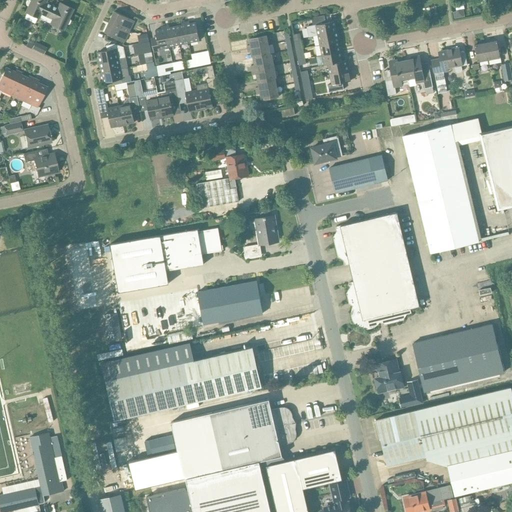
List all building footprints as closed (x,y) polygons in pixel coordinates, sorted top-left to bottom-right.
[(45,3),(46,0),(30,0),(30,1),(29,0),(27,1),(26,4),(26,6),(28,7),(25,13),(38,19),(44,22),(51,6),(45,3)] [(68,19),(72,10),(59,4),(57,8),(51,6),(44,22),(50,24),(49,25),(63,31),(66,24),(67,25),(69,24),(70,21),(70,19),(68,19)] [(115,11),(110,22),(129,31),(134,21),(115,11)] [(324,15),(311,18),(313,26),(307,27),(309,37),(318,35),(336,31),(334,21),(326,23),(324,15)] [(110,22),(104,33),(124,42),(129,31),(110,22)] [(185,24),(189,43),(200,41),(196,22),(185,24)] [(175,26),(179,45),(189,43),(185,24),(175,26)] [(166,28),(169,47),(179,45),(175,26),(166,28)] [(151,39),(153,52),(159,51),(159,49),(169,47),(166,28),(155,31),(157,38),(151,39)] [(336,31),(318,35),(320,45),(338,41),(336,31)] [(250,45),(247,46),(248,49),(251,49),(268,45),(266,35),(249,38),(250,45)] [(301,38),(294,40),(296,50),(303,49),(301,38)] [(338,41),(320,45),(322,55),(340,51),(338,41)] [(489,60),(490,65),(501,62),(500,57),(497,41),(485,43),(488,60),(489,60)] [(144,54),(151,52),(149,42),(142,43),(144,54)] [(32,50),(36,52),(39,45),(34,43),(31,50),(32,50)] [(488,60),(485,43),(474,45),(477,62),(488,60)] [(107,50),(98,52),(100,62),(118,59),(125,57),(123,47),(115,44),(106,46),(107,50)] [(251,49),(253,59),(272,55),(271,54),(270,54),(268,45),(251,49)] [(452,49),(439,52),(440,59),(431,60),(438,93),(447,92),(442,69),(454,67),(455,72),(457,73),(461,73),(463,71),(461,65),(462,65),(459,48),(458,48),(457,46),(452,47),(452,49)] [(324,66),(328,65),(328,64),(342,61),(340,51),(322,55),(324,66)] [(144,54),(146,64),(153,62),(151,52),(144,54)] [(251,65),(252,70),(274,66),(272,55),(253,59),(254,65),(251,65)] [(404,61),(407,78),(408,78),(409,84),(423,81),(425,89),(432,87),(428,63),(421,64),(419,56),(412,58),(412,60),(404,61)] [(100,62),(102,72),(127,67),(126,62),(119,63),(118,59),(100,62)] [(391,70),(384,71),(388,96),(396,94),(395,87),(409,84),(408,78),(407,78),(404,61),(397,63),(397,60),(389,62),(391,70)] [(328,64),(328,65),(330,74),(348,70),(346,61),(342,61),(328,64)] [(144,73),(145,79),(158,76),(156,67),(154,68),(153,62),(146,64),(148,72),(144,73)] [(511,79),(511,78),(509,63),(501,65),(504,81),(511,79)] [(219,96),(215,77),(212,65),(207,66),(210,78),(206,79),(207,84),(201,85),(196,86),(197,90),(201,109),(212,107),(211,97),(219,96)] [(256,74),(258,80),(276,76),(274,66),(252,70),(253,75),(256,74)] [(107,83),(107,87),(131,81),(130,76),(129,76),(127,67),(102,72),(104,83),(107,83)] [(0,94),(2,91),(10,95),(19,75),(5,68),(0,79),(0,94)] [(328,85),(329,92),(343,89),(342,83),(350,81),(348,70),(330,74),(332,84),(328,85)] [(302,79),(309,78),(307,71),(300,72),(302,79)] [(10,95),(23,102),(33,81),(19,75),(10,95)] [(258,80),(260,90),(277,87),(275,78),(276,78),(276,76),(258,80)] [(187,102),(189,112),(201,109),(197,90),(191,91),(189,82),(183,79),(175,80),(180,104),(187,102)] [(157,93),(162,117),(173,115),(173,114),(181,113),(179,104),(180,104),(175,80),(166,82),(164,85),(165,92),(157,93)] [(29,112),(36,115),(40,108),(38,107),(47,88),(33,81),(23,102),(32,105),(29,112)] [(126,83),(130,98),(137,97),(134,81),(126,83)] [(277,87),(260,90),(262,100),(279,97),(277,87)] [(109,117),(111,127),(123,125),(119,106),(108,108),(106,103),(103,88),(95,89),(101,118),(109,117)] [(148,110),(150,120),(162,117),(157,93),(146,96),(137,97),(140,111),(148,110)] [(130,104),(119,106),(123,125),(134,123),(132,113),(140,111),(137,97),(130,98),(129,98),(130,104)] [(294,108),(281,110),(282,117),(295,115),(294,108)] [(8,120),(10,124),(21,122),(31,120),(29,115),(8,120)] [(393,125),(416,122),(415,115),(392,117),(393,125)] [(478,118),(403,136),(431,253),(479,242),(456,146),(481,140),(479,133),(482,132),(478,118)] [(0,133),(5,132),(6,135),(23,132),(21,122),(10,124),(4,126),(0,127),(0,133)] [(28,148),(51,143),(47,125),(24,130),(28,148)] [(498,211),(511,207),(511,125),(482,132),(479,133),(481,140),(498,211)] [(323,161),(324,164),(329,162),(328,160),(336,158),(333,143),(311,148),(315,163),(323,161)] [(34,160),(38,177),(58,173),(54,153),(48,155),(47,149),(23,154),(25,163),(34,160)] [(224,149),(210,152),(212,161),(226,158),(224,149)] [(196,183),(200,208),(239,201),(235,178),(248,176),(246,162),(244,162),(243,154),(227,157),(230,179),(228,179),(228,178),(196,183)] [(335,193),(388,180),(382,155),(329,168),(335,193)] [(11,184),(12,191),(20,190),(18,182),(11,184)] [(364,328),(367,329),(370,328),(372,327),(375,326),(377,324),(379,322),(382,321),(383,325),(403,320),(406,314),(411,313),(410,309),(419,306),(397,210),(336,225),(337,230),(333,235),(338,255),(344,258),(345,263),(350,262),(354,280),(349,281),(351,286),(347,291),(349,302),(353,301),(354,304),(352,307),(351,310),(351,314),(351,317),(353,320),(354,323),(356,325),(359,327),(361,328),(364,328)] [(243,247),(245,259),(262,256),(260,245),(279,242),(274,216),(257,219),(260,231),(257,232),(259,244),(243,247)] [(110,244),(119,292),(168,283),(166,271),(204,264),(202,254),(222,251),(218,228),(189,233),(188,231),(110,244)] [(257,280),(197,292),(203,325),(263,314),(257,280)] [(195,293),(186,294),(187,309),(182,310),(182,314),(188,313),(189,319),(195,318),(194,300),(196,300),(195,293)] [(104,315),(108,341),(120,339),(115,314),(104,315)] [(492,323),(413,342),(425,392),(504,373),(492,323)] [(169,345),(193,339),(191,330),(167,335),(169,345)] [(101,363),(115,421),(193,402),(262,387),(253,347),(194,360),(191,343),(101,363)] [(375,377),(379,392),(403,386),(400,372),(399,372),(396,359),(376,364),(378,372),(379,371),(380,376),(375,377)] [(416,380),(407,382),(410,397),(398,399),(399,408),(421,403),(416,380)] [(447,466),(455,496),(511,482),(511,391),(511,387),(375,419),(387,466),(426,456),(427,460),(426,460),(447,466)] [(58,417),(52,396),(44,398),(50,420),(58,417)] [(269,399),(171,422),(178,451),(293,424),(291,417),(292,416),(291,413),(291,412),(290,411),(290,410),(289,410),(289,409),(288,409),(287,409),(287,408),(286,408),(285,408),(285,407),(284,407),(283,407),(282,407),(281,407),(280,407),(271,410),(269,399)] [(178,451),(129,462),(136,490),(185,479),(259,461),(263,460),(282,456),(279,446),(288,443),(289,443),(290,443),(291,443),(291,442),(292,442),(293,441),(294,440),(295,439),(295,438),(296,437),(296,436),(296,435),(296,434),(296,433),(295,430),(293,424),(178,451)] [(0,495),(0,511),(4,511),(26,507),(27,510),(40,507),(39,504),(42,503),(43,503),(44,503),(44,502),(45,501),(45,500),(44,496),(64,491),(61,481),(67,480),(62,456),(54,458),(48,432),(30,437),(41,486),(0,495)] [(173,433),(148,440),(153,456),(177,450),(173,433)] [(282,456),(263,460),(266,466),(277,511),(308,511),(303,489),(342,479),(335,449),(286,461),(282,456)] [(187,488),(146,497),(149,511),(271,511),(259,461),(185,479),(187,488)] [(350,511),(348,502),(347,503),(346,498),(349,497),(346,480),(330,484),(334,500),(338,499),(339,505),(324,508),(324,511),(350,511)] [(404,499),(407,511),(418,511),(429,509),(428,503),(453,497),(450,485),(425,491),(425,493),(404,499)] [(125,511),(121,494),(99,499),(101,511),(125,511)] [(455,499),(446,501),(448,511),(455,511),(458,511),(455,499)]
